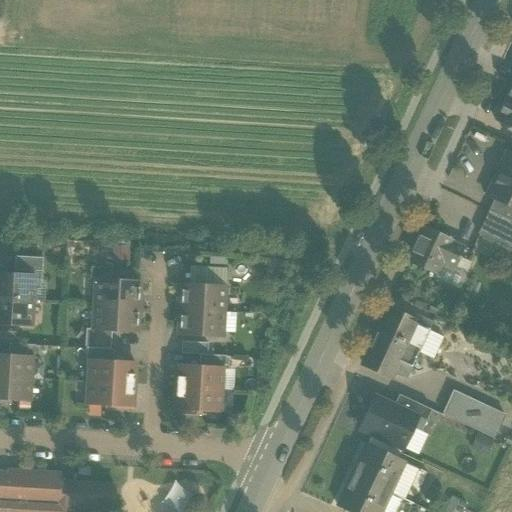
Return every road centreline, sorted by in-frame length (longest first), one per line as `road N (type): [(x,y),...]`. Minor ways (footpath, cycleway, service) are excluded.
road 1 (tertiary): [(486,0),(267,470)]
road 2 (residential): [(150,443),(158,267)]
road 3 (residential): [(0,432),(150,443)]
road 4 (residential): [(150,443),(232,448),(267,470)]
